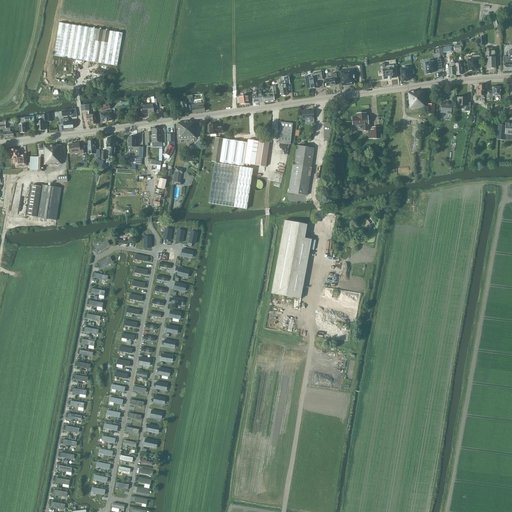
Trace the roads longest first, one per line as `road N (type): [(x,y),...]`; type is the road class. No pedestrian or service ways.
road 1 (tertiary): [(0,144),(511,77)]
road 2 (track): [(283,511),(325,222),(312,191),(317,100)]
road 3 (track): [(37,0),(18,99),(0,109)]
